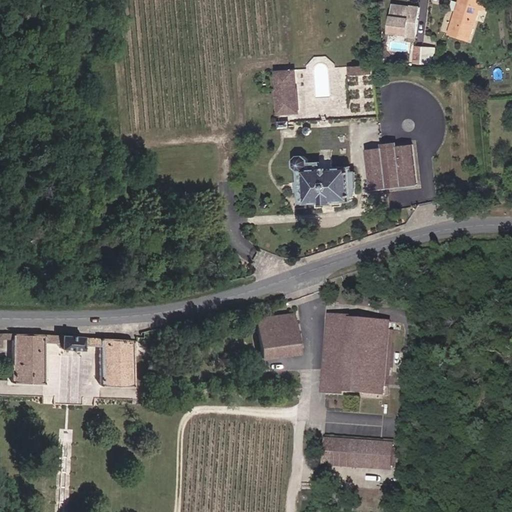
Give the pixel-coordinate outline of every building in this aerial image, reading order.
[(487,9),(488,0),(464,0),(454,35),(474,40),(484,8),(487,9)] [(415,9),(399,6),(395,33),(412,35),(411,37),(422,38),(426,8),(416,7),(415,9)] [(431,61),(429,44),(420,44),(419,54),(417,54),(416,60),(431,61)] [(439,45),(429,44),(431,61),(439,61),(439,45)] [(299,110),(298,69),(279,70),(280,111),(299,110)] [(437,121),(440,141),(447,140),(446,121),(437,121)] [(420,187),(415,145),(369,151),(373,192),(420,187)] [(358,192),(358,183),(356,183),(356,179),(358,179),(358,173),(354,173),(353,167),(334,167),(334,155),(335,155),(335,154),(335,153),(334,152),(322,153),(321,153),(321,154),(321,155),(322,155),(322,162),(310,162),(310,159),(305,155),(299,155),(295,159),(295,165),(302,169),(302,182),(300,182),(300,191),(302,191),(303,203),(299,203),(299,210),(326,209),(326,214),(338,214),(338,209),(344,208),(344,203),(355,203),(355,201),(358,201),(358,196),(357,196),(357,192),(358,192)] [(274,206),(286,206),(284,180),(273,181),(274,206)] [(299,354),(294,315),(254,319),(259,359),(299,354)] [(343,385),(349,323),(349,318),(335,318),(331,390),(344,390),(343,385)] [(352,391),(363,318),(353,318),(353,323),(349,323),(343,385),(348,385),(348,390),(352,391)] [(395,321),(363,318),(352,391),(391,393),(391,385),(394,329),(395,321)] [(132,387),(133,341),(106,339),(46,333),(0,332),(0,338),(12,340),(12,383),(44,383),(44,345),(62,346),(62,350),(83,351),(83,346),(100,347),(100,386),(132,387)] [(342,465),(345,442),(331,441),(331,465),(342,465)] [(345,442),(342,465),(400,468),(401,445),(345,442)]
